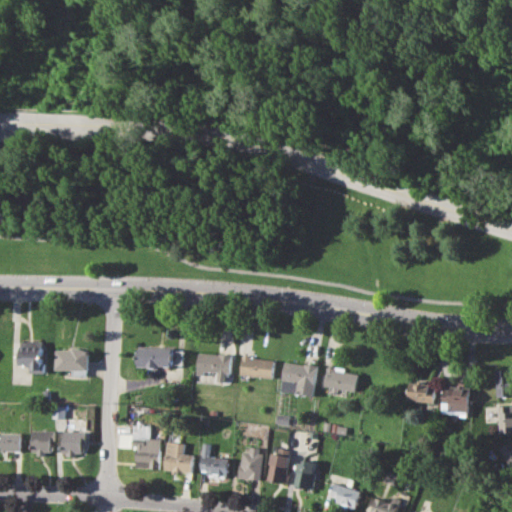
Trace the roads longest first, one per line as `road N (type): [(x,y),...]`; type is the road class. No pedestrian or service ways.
road 1 (residential): [(0,125),(193,131),(511,229)]
road 2 (tertiary): [(0,285),(228,289),(426,324),(511,327)]
road 3 (residential): [(0,494),(108,496),(227,511)]
road 4 (residential): [(107,511),(115,286)]
